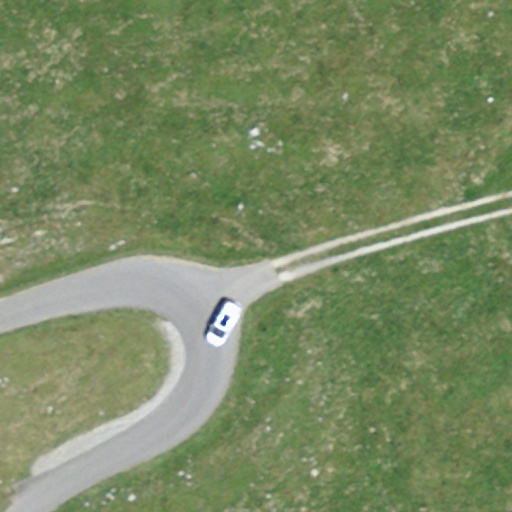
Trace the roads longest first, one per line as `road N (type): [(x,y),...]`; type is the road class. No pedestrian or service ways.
road 1 (unclassified): [(26,511),(195,414),(220,368),(222,320),(193,293),(119,283),(0,321)]
road 2 (track): [(222,320),(265,280),(511,206)]
